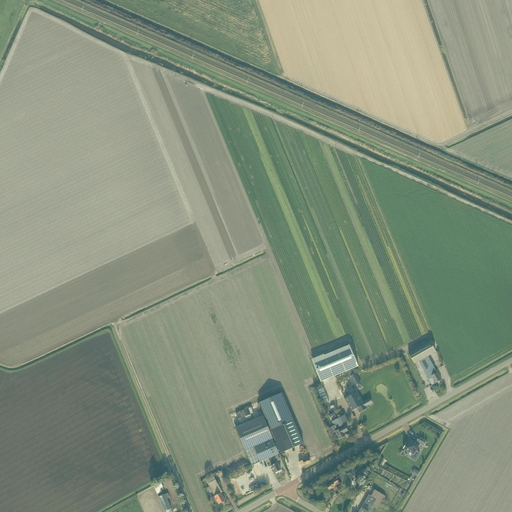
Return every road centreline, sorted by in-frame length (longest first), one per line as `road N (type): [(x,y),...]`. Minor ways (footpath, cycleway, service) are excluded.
road 1 (track): [(52,0),(511,201)]
road 2 (unclassified): [(283,487),(511,359)]
